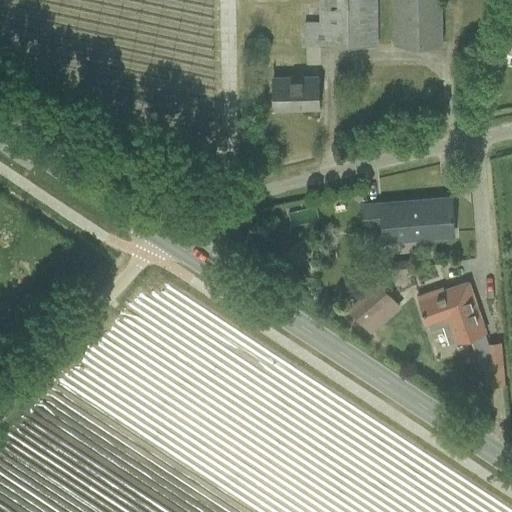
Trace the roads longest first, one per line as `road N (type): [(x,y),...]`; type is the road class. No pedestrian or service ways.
road 1 (tertiary): [(511,470),(157,238)]
road 2 (unclassified): [(157,238),(285,187),(511,134)]
road 3 (unclassified): [(0,411),(157,238)]
road 4 (tertiary): [(157,238),(0,133)]
